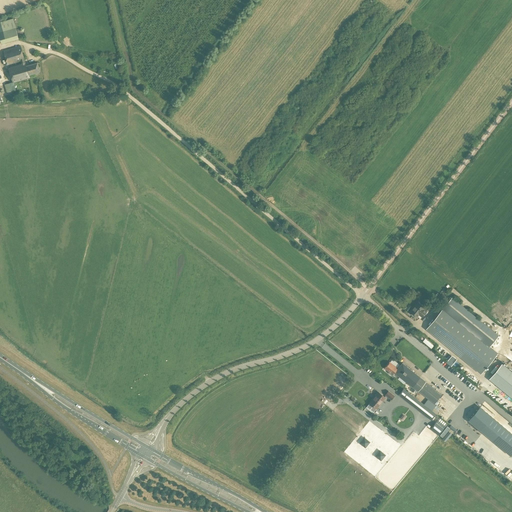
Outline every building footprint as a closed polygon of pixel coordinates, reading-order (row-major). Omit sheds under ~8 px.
[(0,22),(0,39),(1,44),(19,39),(15,26),(13,18),(0,22)] [(20,46),(3,51),(8,65),(21,61),(21,64),(8,68),(13,82),(30,78),(29,75),(40,71),(37,62),(26,66),(25,63),(24,60),(20,46)] [(13,82),(5,84),(7,92),(16,90),(13,82)] [(481,373),(497,354),(489,347),(499,336),(452,298),(427,328),(481,373)] [(413,309),(412,309),(410,312),(417,318),(419,315),(422,317),(427,311),(424,309),(425,307),(418,302),(413,309)] [(433,351),(431,354),(442,362),(444,360),(433,351)] [(395,372),(434,404),(442,394),(402,363),(398,368),(390,362),(385,368),(390,372),(389,373),(392,376),(395,372)] [(511,398),(511,371),(502,363),(489,379),(511,398)] [(399,394),(428,417),(432,412),(403,389),(399,394)] [(385,395),(391,400),(394,396),(388,391),(385,395)] [(370,403),(366,408),(373,413),(377,408),(377,409),(386,397),(379,392),(370,403)] [(480,406),(469,420),(511,456),(511,454),(511,432),(504,426),(480,406)] [(447,424),(439,418),(436,422),(444,428),(447,424)] [(435,423),(430,429),(438,436),(443,429),(435,423)] [(451,429),(444,441),(447,443),(454,431),(451,429)]
